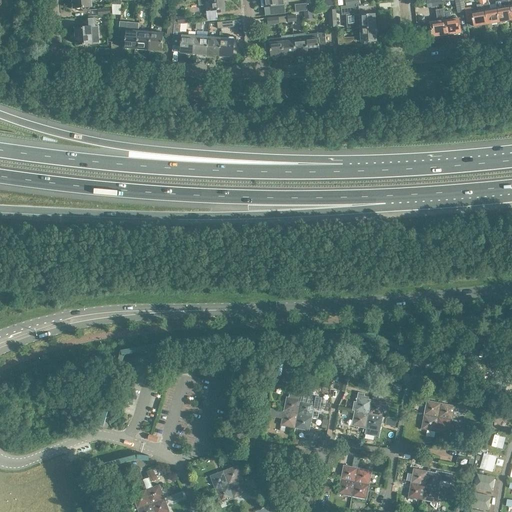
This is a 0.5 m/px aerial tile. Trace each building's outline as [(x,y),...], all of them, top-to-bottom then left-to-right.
[(90,0),(72,0),(73,9),(91,7),(90,0)] [(223,0),(204,0),(198,1),(199,6),(205,5),(208,22),(218,21),(217,11),(225,10),(223,0)] [(263,0),(264,8),(269,7),(270,16),(285,14),(283,0),(263,0)] [(443,7),(442,1),(441,0),(433,0),(431,0),(432,8),(443,7)] [(466,12),(463,0),(454,0),(457,14),(466,12)] [(486,25),(483,5),(485,4),(484,0),(478,0),(480,5),(476,5),(477,12),(471,13),(473,27),(486,25)] [(496,8),(499,22),(511,20),(508,0),(510,0),(505,0),(505,1),(501,1),(502,7),(496,8)] [(483,5),(486,25),(499,22),(496,8),(490,9),(489,4),(485,4),(483,5)] [(110,8),(98,9),(98,16),(110,15),(110,8)] [(446,35),(444,21),(443,9),(436,10),(437,22),(430,23),(432,37),(446,35)] [(307,11),(304,12),(304,20),(312,19),(312,11),(307,11)] [(360,29),(375,28),(375,15),(360,16),(360,29)] [(174,25),(181,25),(181,24),(189,24),(188,16),(177,17),(177,19),(174,19),(174,22),(174,25)] [(267,18),(268,26),(279,25),(278,17),(267,18)] [(92,44),(91,44),(100,43),(98,26),(95,27),(94,19),(82,20),(82,28),(76,29),(77,45),(92,44)] [(444,21),(446,35),(460,33),(458,19),(444,21)] [(194,54),(195,38),(188,37),(188,33),(180,33),(181,25),(174,25),(173,37),(182,38),(181,53),(194,54)] [(375,28),(360,29),(361,37),(355,37),(355,38),(344,38),(344,35),(338,35),(338,46),(344,46),(356,45),(365,44),(365,45),(368,45),(368,42),(376,42),(375,28)] [(137,50),(138,32),(126,31),(124,49),(137,50)] [(150,51),(151,33),(138,32),(137,50),(150,51)] [(151,33),(150,51),(162,52),(163,34),(151,33)] [(305,40),(307,54),(319,53),(319,48),(326,47),(325,45),(326,45),(325,33),(305,35),(306,40),(305,40)] [(295,55),(293,41),(293,35),(281,36),(281,38),(283,57),(295,55)] [(221,40),(220,56),(233,57),(233,48),(236,48),(237,38),(228,37),(228,40),(221,40)] [(207,55),(208,39),(195,38),(194,54),(207,55)] [(271,58),(283,57),(281,38),(269,39),(269,44),(265,44),(266,53),(270,52),(271,58)] [(220,56),(221,40),(208,39),(207,55),(220,56)] [(293,41),(295,55),(307,54),(305,40),(293,41)] [(88,191),(89,201),(96,200),(95,190),(88,191)] [(342,375),(338,391),(345,392),(348,376),(348,375),(343,374),(343,375),(342,375)] [(283,411),(298,414),(300,400),(302,394),(290,391),(288,398),(286,397),(283,411)] [(354,412),(368,415),(371,400),(357,397),(354,412)] [(298,414),(312,417),(315,403),(300,400),(298,414)] [(368,415),(383,418),(386,403),(371,400),(368,415)] [(424,415),(438,418),(441,404),(426,401),(424,415)] [(438,418),(453,421),(456,406),(441,404),(438,418)] [(295,429),(298,414),(283,411),(268,408),(267,413),(270,414),(269,417),(281,419),(280,426),(295,429)] [(368,415),(354,412),(351,426),(365,429),(368,415)] [(312,417),(298,414),(295,429),(309,432),(312,417)] [(383,418),(368,415),(365,429),(380,432),(383,418)] [(438,418),(424,415),(421,430),(435,433),(438,418)] [(438,418),(435,433),(450,435),(451,430),(460,432),(461,426),(476,429),(476,431),(477,431),(478,426),(453,421),(438,418)] [(396,420),(387,419),(385,425),(395,427),(396,420)] [(503,438),(495,435),(490,450),(498,452),(503,438)] [(428,468),(430,461),(422,459),(421,466),(428,468)] [(481,477),(494,481),(499,465),(486,461),(481,477)] [(228,485),(242,479),(237,466),(223,471),(228,485)] [(355,483),(358,468),(343,466),(341,480),(355,483)] [(335,468),(327,467),(325,476),(333,478),(335,468)] [(358,468),(355,483),(369,485),(372,471),(358,468)] [(152,469),(147,472),(149,478),(155,476),(152,469)] [(411,483),(425,486),(428,472),(413,469),(411,483)] [(228,485),(223,471),(209,476),(215,490),(228,485)] [(425,486),(439,489),(441,481),(451,483),(452,474),(436,471),(436,473),(428,472),(425,486)] [(242,479),(228,485),(233,499),(247,493),(242,479)] [(355,483),(341,480),(338,495),(352,497),(355,483)] [(482,482),(479,495),(491,498),(494,485),(482,482)] [(369,485),(355,483),(352,497),(367,500),(369,485)] [(425,486),(411,483),(408,498),(422,501),(425,486)] [(151,504),(165,498),(159,485),(145,490),(151,504)] [(228,485),(215,490),(220,504),(233,499),(228,485)] [(425,486),(422,501),(437,504),(439,489),(425,486)] [(137,509),(151,504),(145,490),(131,496),(137,509)] [(169,511),(165,498),(151,504),(153,511),(169,511)] [(474,511),(487,511),(488,510),(494,511),(496,504),(477,500),(474,511)]
